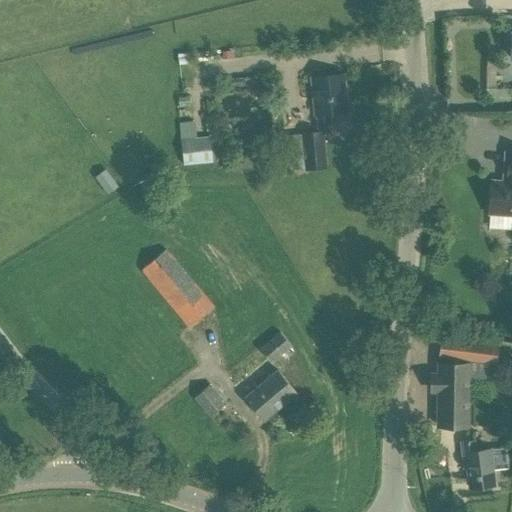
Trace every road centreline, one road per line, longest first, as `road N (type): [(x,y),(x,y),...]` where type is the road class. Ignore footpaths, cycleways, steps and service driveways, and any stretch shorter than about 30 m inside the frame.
road 1 (unclassified): [(389,511),(417,134),(411,0)]
road 2 (unclassified): [(84,477),(75,434),(0,343)]
road 3 (tertiary): [(228,511),(149,486),(84,477)]
